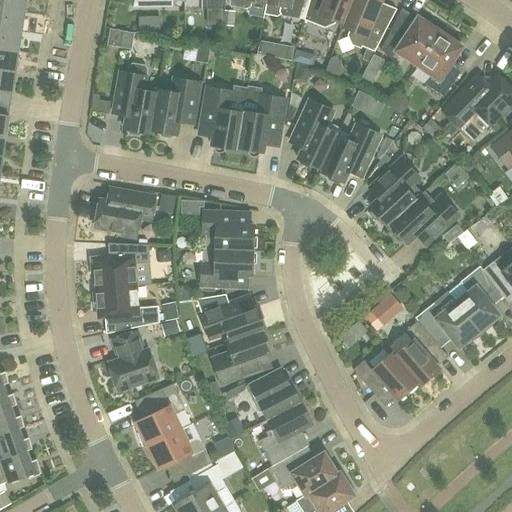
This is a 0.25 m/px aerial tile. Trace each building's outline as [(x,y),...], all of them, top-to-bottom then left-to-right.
[(0,0),(0,8),(25,12),(26,0),(0,0)] [(199,0),(200,9),(225,9),(225,0),(199,0)] [(229,0),(229,6),(247,10),(251,7),(252,0),(266,3),(266,0),(229,0)] [(266,0),(266,3),(265,13),(277,15),(280,13),(282,16),(300,20),(305,0),(266,0)] [(309,0),(304,21),(324,29),(335,25),(336,22),(343,25),(353,0),(324,0),(325,0),(323,0),(309,0)] [(343,25),(341,28),(350,31),(349,34),(353,44),(375,52),(387,28),(373,22),(382,1),(379,0),(378,0),(353,0),(343,25)] [(25,12),(0,8),(0,28),(22,32),(25,12)] [(396,22),(381,50),(391,57),(395,51),(417,66),(441,32),(418,16),(409,30),(396,22)] [(22,32),(0,28),(0,49),(19,52),(22,32)] [(110,29),(107,45),(119,47),(131,50),(134,33),(122,31),(110,29)] [(463,47),(441,32),(417,66),(431,76),(425,86),(443,98),(460,73),(450,67),(463,47)] [(260,41),(258,54),(291,61),(294,48),(260,41)] [(198,44),(195,61),(207,64),(210,47),(198,44)] [(19,52),(0,49),(0,70),(16,72),(19,52)] [(296,50),(293,61),(312,66),(314,60),(313,57),(307,55),(304,56),(302,52),(296,50)] [(372,52),(359,80),(372,85),(384,58),(372,52)] [(127,73),(121,72),(113,114),(127,117),(125,130),(128,130),(129,135),(138,136),(142,133),(151,134),(152,131),(151,131),(158,93),(157,93),(144,91),(147,70),(144,65),(132,63),(128,66),(127,73)] [(0,91),(13,93),(16,72),(0,70),(0,91)] [(473,80),(443,111),(454,122),(460,128),(473,142),(490,125),(500,115),(502,117),(506,117),(511,110),(511,106),(510,104),(511,102),(511,90),(498,76),(488,86),(478,76),(473,80)] [(172,92),(158,90),(158,93),(151,131),(152,131),(159,133),(161,137),(170,139),(173,135),(176,135),(179,122),(193,125),(200,83),(174,78),(172,92)] [(203,113),(199,135),(213,137),(211,146),(213,146),(213,147),(213,148),(213,149),(214,149),(214,150),(214,151),(215,151),(215,152),(216,152),(216,153),(217,153),(218,153),(219,154),(220,154),(221,153),(222,153),(223,153),(223,152),(224,152),(224,151),(225,151),(225,150),(226,150),(226,149),(226,148),(237,150),(244,111),(248,88),(234,86),(233,92),(207,87),(203,113)] [(244,111),(237,150),(238,148),(248,150),(248,151),(248,152),(248,153),(248,154),(249,154),(249,155),(250,156),(251,156),(251,157),(252,157),(253,157),(253,158),(254,158),(255,158),(256,158),(256,157),(257,157),(258,157),(258,156),(259,156),(259,155),(260,155),(260,154),(260,153),(261,153),(261,152),(263,153),(264,144),(278,147),(282,125),(286,99),(261,94),(262,89),(248,86),(248,88),(244,111)] [(358,91),(352,106),(377,118),(384,103),(358,91)] [(94,95),(92,109),(108,112),(110,102),(99,100),(100,96),(94,95)] [(333,111),(310,100),(290,142),(303,148),(298,159),(320,169),(319,171),(320,172),(341,128),(328,122),(333,111)] [(9,116),(0,114),(0,135),(6,136),(9,116)] [(341,128),(320,172),(343,182),(348,172),(361,178),(381,136),(358,125),(352,136),(340,130),(341,129),(341,128)] [(511,131),(492,147),(508,168),(511,164),(511,131)] [(402,159),(383,176),(369,189),(379,199),(370,207),(372,210),(372,214),(373,217),(375,219),(378,220),(382,220),(387,226),(425,192),(425,191),(422,193),(413,184),(420,178),(402,159)] [(472,159),(462,167),(470,176),(476,171),(476,165),(472,159)] [(100,200),(95,228),(123,232),(122,236),(136,238),(140,219),(152,221),(156,196),(110,188),(108,201),(100,200)] [(425,192),(387,226),(388,227),(390,225),(396,231),(395,234),(396,237),(398,240),(401,241),(405,240),(407,243),(416,235),(426,245),(458,215),(441,196),(434,202),(425,192)] [(162,195),(161,202),(174,204),(175,197),(162,195)] [(251,213),(203,211),(202,234),(215,235),(214,249),(253,251),(254,226),(250,226),(251,213)] [(458,225),(443,236),(449,243),(463,233),(458,225)] [(105,256),(90,257),(91,273),(95,273),(96,290),(136,285),(134,264),(150,262),(149,245),(110,244),(111,259),(106,260),(105,256)] [(200,263),(199,286),(247,288),(247,275),(252,276),(253,251),(214,249),(214,264),(200,263)] [(483,270),(499,291),(510,283),(511,285),(511,263),(502,271),(494,261),(483,270)] [(499,291),(483,270),(480,267),(460,282),(468,292),(456,302),(482,335),(484,333),(488,330),(492,325),(496,320),(498,318),(499,315),(489,303),(490,298),(499,291)] [(97,293),(93,293),(94,308),(98,307),(99,318),(107,318),(108,334),(159,323),(158,307),(138,309),(136,285),(96,290),(97,293)] [(186,287),(178,287),(179,302),(193,300),(193,293),(186,287)] [(456,302),(448,292),(435,303),(415,318),(418,321),(435,342),(444,335),(449,335),(459,348),(465,345),(472,341),(478,337),(482,335),(456,302)] [(393,293),(364,313),(375,329),(404,309),(393,293)] [(250,297),(229,304),(226,295),(197,300),(202,314),(200,315),(209,339),(227,332),(230,341),(227,343),(266,329),(263,321),(265,318),(263,310),(259,309),(258,307),(254,308),(250,297)] [(175,307),(165,309),(167,321),(177,319),(175,307)] [(392,353),(392,354),(420,386),(440,369),(427,354),(438,345),(435,342),(418,321),(406,332),(413,339),(395,356),(392,353)] [(176,322),(165,325),(168,334),(179,331),(176,322)] [(212,360),(214,364),(221,384),(267,367),(263,356),(270,353),(270,351),(272,348),(269,340),(266,340),(263,331),(266,330),(266,329),(227,343),(230,353),(212,360)] [(122,359),(120,360),(109,364),(118,391),(158,378),(149,350),(144,352),(137,332),(113,340),(118,354),(120,353),(122,359)] [(364,361),(353,370),(375,395),(386,386),(399,401),(417,384),(420,387),(420,386),(392,354),(373,371),(364,361)] [(290,381),(288,382),(281,369),(248,386),(256,399),(253,401),(258,411),(264,413),(268,420),(301,403),(290,381)] [(0,385),(8,383),(6,372),(4,372),(5,372),(0,374),(0,385)] [(9,383),(8,383),(0,385),(0,410),(16,404),(14,394),(12,394),(8,396),(4,385),(9,383)] [(144,447),(181,429),(174,414),(183,410),(184,406),(173,384),(149,395),(157,411),(136,422),(137,427),(139,435),(141,441),(143,446),(144,447)] [(266,433),(268,437),(259,442),(272,467),(292,455),(284,439),(312,424),(301,403),(268,420),(272,429),(266,433)] [(17,405),(16,404),(0,410),(0,435),(24,426),(21,416),(20,416),(16,418),(12,407),(17,405)] [(237,418),(222,425),(229,440),(244,432),(237,418)] [(24,426),(0,435),(0,459),(27,450),(32,448),(29,437),(28,438),(23,440),(20,429),(24,427),(24,426)] [(188,476),(212,463),(201,441),(197,440),(188,444),(181,429),(144,447),(147,454),(150,459),(153,463),(157,467),(159,469),(180,459),(188,476)] [(0,482),(1,485),(8,482),(28,475),(29,478),(30,479),(41,474),(40,471),(37,459),(36,460),(31,462),(27,451),(27,450),(0,459),(0,482)] [(272,467),(271,467),(268,469),(281,490),(290,484),(293,489),(299,485),(306,495),(340,474),(340,473),(337,475),(332,467),(333,464),(329,457),(326,456),(324,453),(300,468),(292,455),(272,467)] [(190,481),(197,492),(174,506),(177,511),(176,511),(214,511),(223,507),(217,496),(228,490),(222,479),(225,477),(218,464),(190,481)] [(315,504),(302,511),(328,511),(354,496),(352,493),(353,490),(349,483),(346,482),(340,474),(306,495),(306,496),(309,494),(315,504)]
